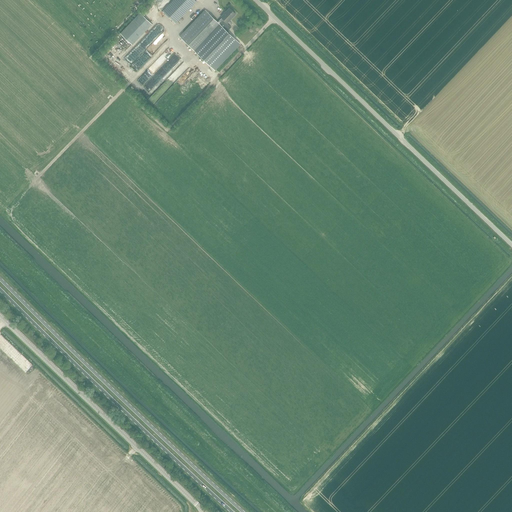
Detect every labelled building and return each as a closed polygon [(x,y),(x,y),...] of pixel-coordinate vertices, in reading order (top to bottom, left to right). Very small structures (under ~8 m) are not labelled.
[(172,0),(163,11),(176,23),(196,2),(194,0),(172,0)] [(205,10),(180,36),(215,70),(240,43),(227,31),(231,27),(225,22),(226,21),(227,23),(236,14),(229,8),(221,17),(222,18),(218,22),(205,10)] [(120,33),(132,45),(152,24),(140,12),(120,33)] [(161,22),(155,28),(158,31),(163,25),(161,22)] [(145,33),(138,41),(139,42),(130,52),(137,58),(155,37),(149,32),(147,35),(145,33)]
